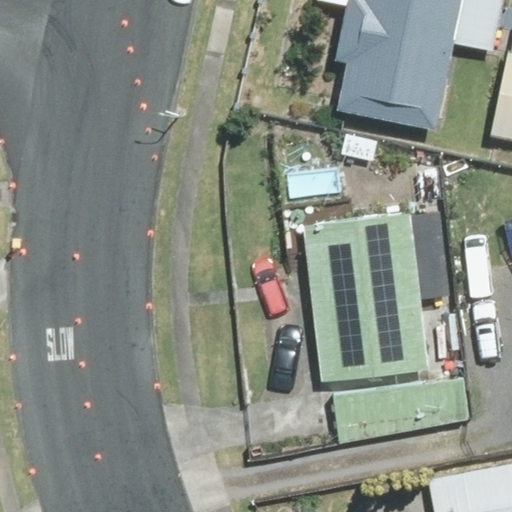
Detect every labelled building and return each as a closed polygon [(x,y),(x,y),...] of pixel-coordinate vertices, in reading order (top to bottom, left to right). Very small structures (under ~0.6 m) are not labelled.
[(433,127),(458,0),(343,0),(332,60),(343,62),(334,107),(433,127)] [(511,140),(511,24),(491,136),(511,140)] [(410,209),(300,223),(319,380),(430,366),(410,209)] [(462,373),(333,392),(340,437),(468,418),(462,373)] [(511,511),(511,464),(430,480),(436,511),(511,511)]
